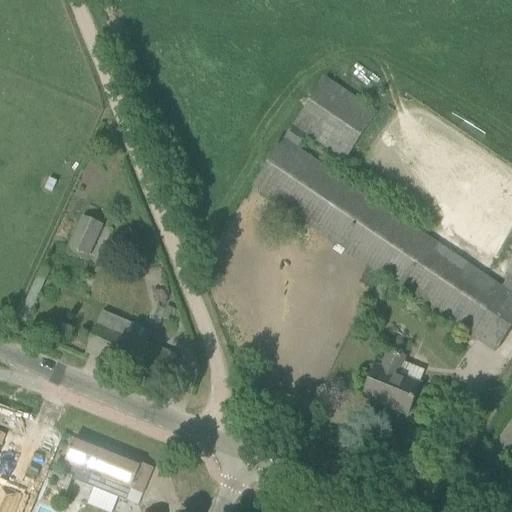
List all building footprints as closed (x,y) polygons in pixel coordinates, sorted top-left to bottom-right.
[(501,288),(298,150),(307,136),(344,163),(379,114),(326,78),(284,140),(252,187),(495,351),(511,326),(511,266),(506,276),(508,277),(501,288)] [(84,217),(70,249),(89,258),(105,225),(91,220),(84,217)] [(166,307),(161,318),(167,321),(172,309),(166,307)] [(94,331),(86,351),(163,383),(175,356),(156,348),(122,334),(126,323),(102,313),(94,331)] [(377,367),(364,398),(408,416),(421,385),(419,384),(398,376),(404,363),(406,358),(389,351),(382,369),(377,367)] [(81,484),(126,502),(131,491),(141,495),(151,469),(75,438),(64,465),(86,474),(81,484)] [(0,511),(16,511),(26,490),(6,481),(0,495),(0,511)]
